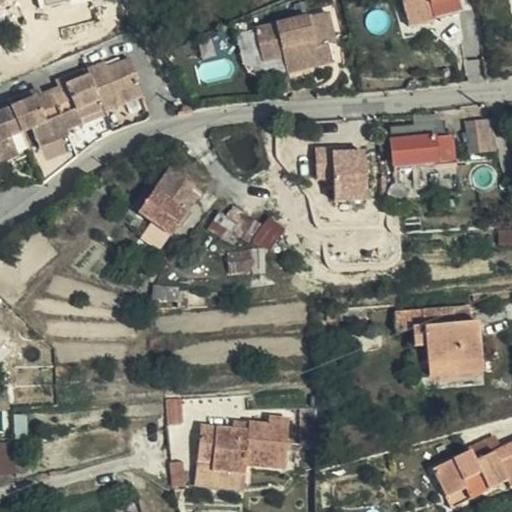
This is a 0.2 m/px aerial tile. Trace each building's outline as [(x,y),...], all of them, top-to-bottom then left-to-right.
[(400,0),(405,16),(430,9),(433,20),(460,12),(457,0),(400,0)] [(430,9),(405,16),(408,29),(434,22),(433,20),(430,9)] [(335,44),(328,13),(252,31),(260,63),(281,58),(285,74),(288,73),(306,69),(332,63),(328,45),(335,44)] [(486,72),(482,43),(462,46),(466,74),(486,72)] [(117,57),(104,62),(107,69),(120,63),(117,57)] [(103,111),(104,113),(141,98),(135,81),(139,80),(130,59),(120,63),(107,69),(104,62),(86,70),(99,102),(103,111)] [(289,79),(292,93),(310,89),(306,69),(288,73),(289,79)] [(99,102),(86,70),(67,77),(70,84),(58,89),(40,96),(28,101),(25,95),(0,105),(0,158),(1,158),(0,155),(0,143),(10,140),(31,130),(45,125),(50,137),(65,131),(80,125),(79,122),(75,112),(99,102)] [(70,84),(67,77),(55,82),(58,89),(70,84)] [(289,79),(277,81),(279,96),(292,93),(289,79)] [(37,90),(25,95),(28,101),(40,96),(37,90)] [(103,111),(99,102),(75,112),(79,122),(103,111)] [(413,127),(440,125),(439,115),(413,117),(413,127)] [(492,120),(464,123),(468,155),(495,152),(492,120)] [(413,127),(388,129),(392,172),(399,172),(399,169),(440,165),(452,164),(449,134),(444,134),(444,124),(440,125),(413,127)] [(67,137),(65,131),(50,137),(45,125),(31,130),(39,148),(67,137)] [(0,164),(17,158),(10,140),(0,143),(0,155),(1,158),(0,158),(0,164)] [(330,150),(313,151),(314,181),(330,181),(331,203),(364,202),(362,155),(343,155),(329,155),(330,150)] [(440,165),(399,169),(399,172),(419,170),(419,177),(441,175),(440,165)] [(194,188),(168,170),(137,215),(169,237),(197,199),(190,193),(194,188)] [(399,172),(392,172),(393,186),(400,186),(399,172)] [(391,206),(397,207),(402,205),(407,201),(407,196),(406,193),(406,190),(400,186),(393,186),(388,188),(386,194),(386,201),(391,206)] [(240,217),(229,210),(224,218),(235,225),(240,217)] [(263,250),(250,251),(251,272),(252,276),(265,275),(263,250)] [(251,272),(250,251),(225,253),(227,274),(251,272)] [(177,303),(179,288),(151,286),(150,301),(177,303)] [(509,298),(508,292),(473,295),(474,301),(509,298)] [(369,318),(367,307),(326,311),(327,322),(369,318)] [(428,378),(456,376),(483,374),(478,324),(471,324),(469,308),(396,315),(398,331),(412,330),(414,349),(425,347),(428,378)] [(483,374),(456,376),(457,389),(484,387),(483,374)] [(181,400),(163,401),(165,422),(182,420),(181,400)] [(304,444),(315,445),(315,410),(304,410),(304,444)] [(268,425),(247,423),(247,431),(232,430),(200,427),(196,464),(211,465),(210,473),(245,476),(245,468),(284,472),(289,420),(269,417),(268,425)] [(247,431),(247,423),(233,422),(232,430),(247,431)] [(476,463),(499,451),(491,437),(469,448),(470,452),(476,463)] [(0,475),(15,475),(12,443),(0,443),(0,475)] [(511,445),(499,451),(476,463),(470,452),(431,471),(450,510),(505,483),(509,490),(511,488),(511,445)] [(168,463),(170,486),(183,487),(182,463),(168,463)] [(211,465),(196,464),(195,471),(194,484),(209,485),(210,473),(211,465)]
